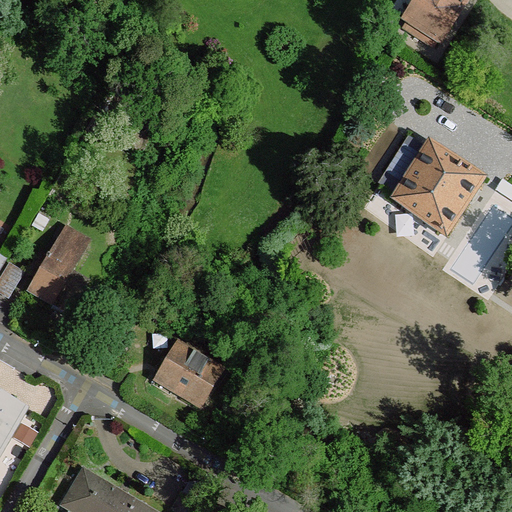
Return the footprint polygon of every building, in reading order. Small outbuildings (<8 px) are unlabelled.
[(422,0),(410,20),(417,24),(443,40),(467,0),(422,0)] [(437,49),(443,40),(417,24),(411,32),(437,49)] [(484,180),(432,145),(422,161),(406,186),(397,201),(446,235),(484,180)] [(406,186),(422,161),(405,149),(388,175),(406,186)] [(69,231),(33,291),(78,317),(90,295),(68,281),(89,244),(69,231)] [(26,271),(12,263),(0,283),(0,291),(10,298),(26,271)] [(113,351),(100,343),(87,365),(101,373),(113,351)] [(180,346),(160,380),(203,405),(222,373),(180,346)] [(0,455),(27,409),(3,395),(0,400),(0,455)] [(149,511),(85,475),(67,506),(76,511),(149,511)] [(207,511),(208,511),(182,497),(174,511),(207,511)]
